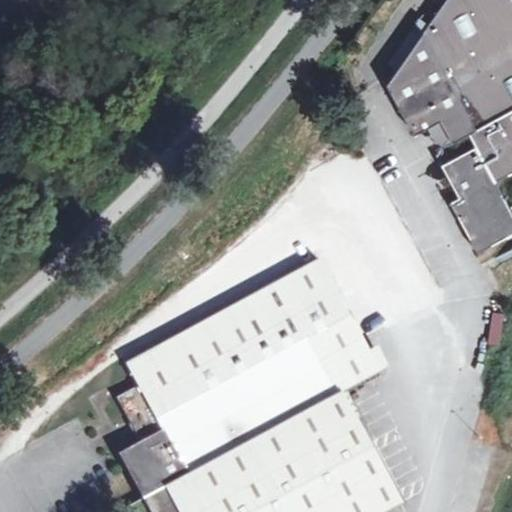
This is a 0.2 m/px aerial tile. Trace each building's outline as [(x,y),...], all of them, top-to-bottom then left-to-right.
[(511,0),(446,0),(387,83),(414,133),(441,118),(449,132),(454,140),(470,131),(477,144),(443,163),(448,174),(446,179),(448,184),(450,186),(455,187),(460,195),(452,199),(479,250),(511,232),(511,208),(497,179),(511,170),(511,0)] [(119,456),(143,501),(341,394),(380,373),(374,363),(361,338),(318,260),(172,339),(127,363),(140,387),(117,399),(129,421),(135,432),(142,443),(119,456)] [(491,313),(489,342),(500,342),(502,314),(491,313)] [(122,511),(389,511),(401,505),(371,449),(341,394),(143,501),(122,511)] [(10,406),(0,412),(0,418),(13,411),(10,406)] [(124,438),(135,432),(129,421),(118,426),(124,438)]
